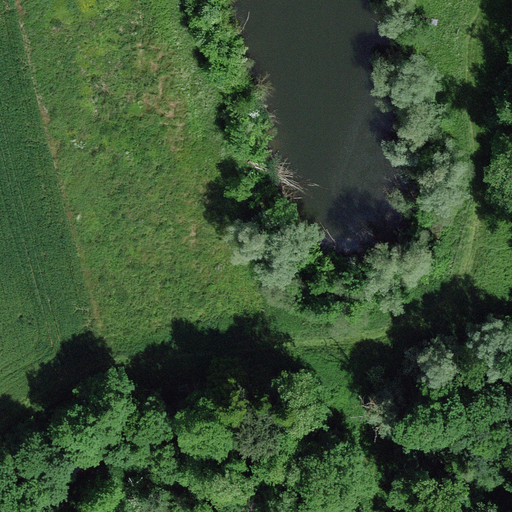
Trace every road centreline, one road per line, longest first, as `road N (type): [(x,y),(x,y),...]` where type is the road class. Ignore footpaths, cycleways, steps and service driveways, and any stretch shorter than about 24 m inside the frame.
road 1 (track): [(0,423),(61,381),(129,357),(343,342),(383,334),(445,305)]
road 2 (track): [(445,305),(479,248),(478,63),(491,0)]
